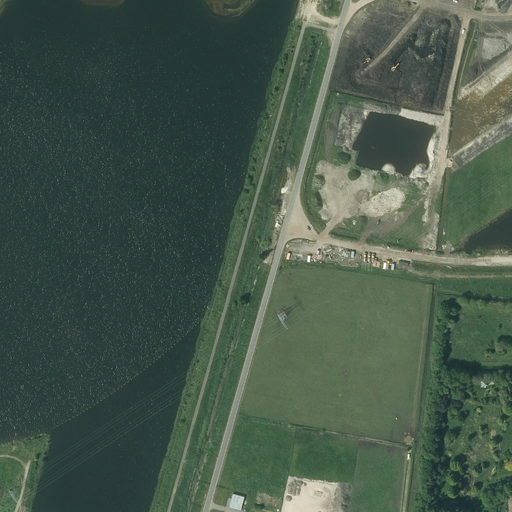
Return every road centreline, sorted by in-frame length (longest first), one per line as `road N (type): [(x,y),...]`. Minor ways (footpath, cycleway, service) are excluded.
road 1 (unclassified): [(205,511),(343,15)]
road 2 (track): [(511,260),(439,260),(322,240),(298,215),(294,194)]
road 3 (track): [(407,511),(436,285)]
